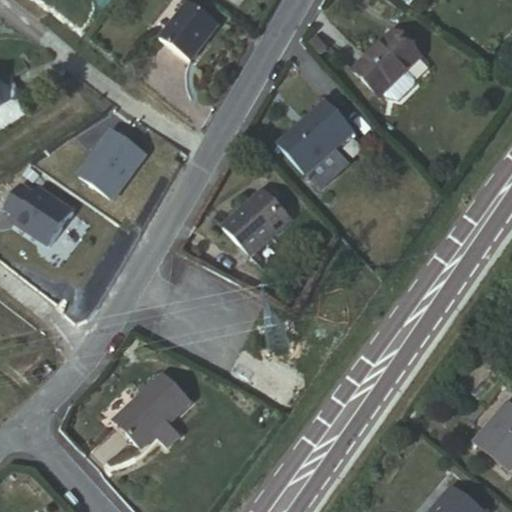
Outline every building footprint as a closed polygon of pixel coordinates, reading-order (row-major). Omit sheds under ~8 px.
[(199,0),(188,0),(162,37),(195,62),(226,19),(199,0)] [(392,62),(407,48),(384,25),(344,69),(370,95),(399,67),(392,62)] [(413,53),(407,48),(392,62),(399,67),(413,53)] [(265,136),(296,170),(340,129),(347,123),(317,90),(265,136)] [(340,129),(296,170),(311,187),(338,163),(334,159),(353,143),(340,129)] [(81,182),(115,208),(150,162),(117,136),(81,182)] [(238,247),(246,255),(287,218),(257,184),(216,223),(238,247)] [(46,250),(70,214),(34,189),(30,195),(17,186),(0,210),(14,219),(10,225),(46,250)] [(258,268),(246,255),(238,247),(219,265),(248,279),(258,268)] [(155,378),(111,433),(142,459),(154,443),(170,455),(183,440),(167,427),(187,403),(155,378)] [(501,462),(511,447),(511,389),(505,383),(466,437),(501,462)] [(426,468),(396,511),(451,511),(464,495),(426,468)]
